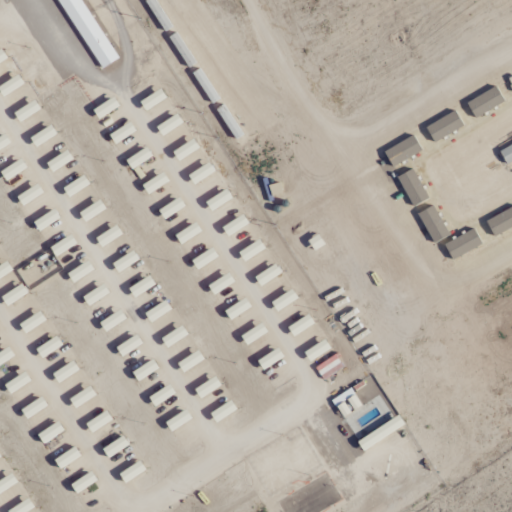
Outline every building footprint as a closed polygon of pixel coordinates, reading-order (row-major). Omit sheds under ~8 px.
[(55,0),(99,70),(116,59),(79,0),(55,0)] [(504,103),(497,87),(465,102),(472,118),(504,103)] [(433,143),(463,125),(454,110),(424,128),(433,143)] [(382,150),(389,166),(421,152),(414,136),(382,150)] [(511,142),(497,151),(504,165),(511,160),(511,142)] [(409,207),(426,200),(414,169),(397,176),(409,207)] [(431,243),(448,235),(432,205),(416,213),(431,243)] [(511,206),(483,222),(492,237),(511,225),(511,206)] [(482,246),(475,230),(442,243),(448,259),(482,246)]
